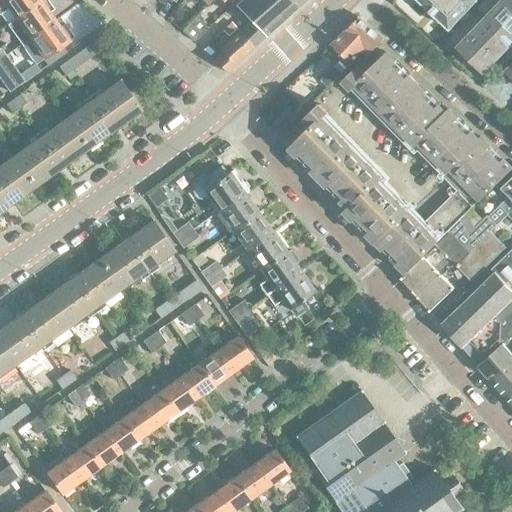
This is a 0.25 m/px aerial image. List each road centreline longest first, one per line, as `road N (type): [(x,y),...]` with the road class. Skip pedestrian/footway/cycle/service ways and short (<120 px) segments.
road 1 (residential): [(118,511),(385,294)]
road 2 (tertiary): [(0,269),(222,103)]
road 3 (residential): [(385,294),(222,103)]
road 4 (residential): [(369,0),(511,132)]
road 5 (residential): [(511,437),(385,294)]
road 6 (residential): [(222,103),(109,0)]
road 7 (tertiary): [(222,103),(332,0)]
